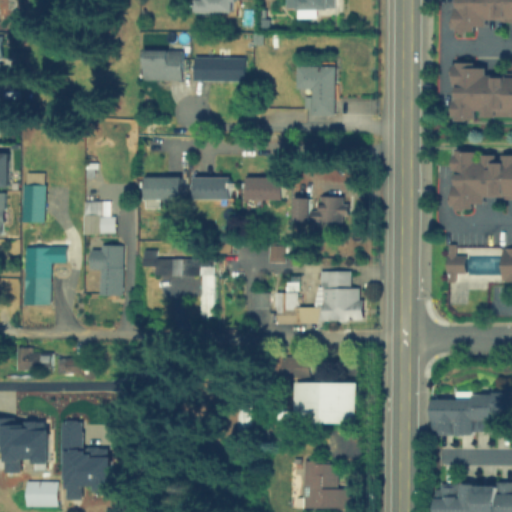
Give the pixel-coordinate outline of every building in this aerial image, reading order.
[(234,0),(196,0),(196,10),(234,10),(234,0)] [(286,0),(286,5),(297,5),(297,15),(317,15),(317,6),(334,6),(334,0),(286,0)] [(511,19),(511,0),(453,0),(452,29),(475,29),(475,25),(487,25),(487,19),(511,19)] [(143,77),(180,77),(180,47),(143,47),(143,77)] [(193,79),(243,79),(243,55),(193,55),(193,79)] [(333,112),(333,63),(296,63),(296,86),(308,86),(308,112),(333,112)] [(511,116),(511,67),(452,67),(452,116),(511,116)] [(451,201),(511,201),(511,149),(452,149),(451,201)] [(0,184),(8,184),(8,151),(0,151),(0,184)] [(22,219),(44,219),(44,170),(22,170),(22,219)] [(181,174),(144,174),(144,197),(181,197),(181,174)] [(229,174),(193,174),(193,197),(229,197),(229,174)] [(281,175),(245,174),(245,198),(281,198),(281,175)] [(293,220),(343,220),(343,194),(293,194),(293,220)] [(83,231),(114,231),(114,212),(102,212),(102,199),(83,199),(83,231)] [(267,260),(284,260),(284,240),(267,240),(267,260)] [(465,253),(456,253),(456,241),(446,241),(446,278),(454,278),(454,271),(465,271),(465,253)] [(501,281),(511,281),(511,244),(501,244),(501,281)] [(122,293),(122,246),(110,246),(110,256),(100,256),(100,293),(122,293)] [(213,313),(213,256),(155,256),(155,247),(142,247),(142,264),(154,264),(154,273),(200,273),(200,313),(213,313)] [(49,301),(49,268),(25,268),(25,301),(49,301)] [(362,319),(362,285),(350,285),(350,268),(316,268),(316,303),(296,303),(296,280),(285,280),(285,289),(274,289),(274,320),(362,319)] [(268,289),(253,289),(253,305),(268,305),(268,289)] [(15,367),(50,367),(50,350),(39,350),(39,345),(15,345),(15,367)] [(281,374),(308,374),(308,354),(281,354),(281,374)] [(295,379),(295,421),(357,421),(357,379),(295,379)] [(431,430),(511,430),(511,392),(431,392),(431,430)] [(303,506),(348,506),(348,485),(337,485),(337,457),(303,457),(303,506)] [(25,503),(56,503),(56,479),(25,479),(25,503)] [(511,511),(511,479),(435,479),(435,511),(511,511)]
